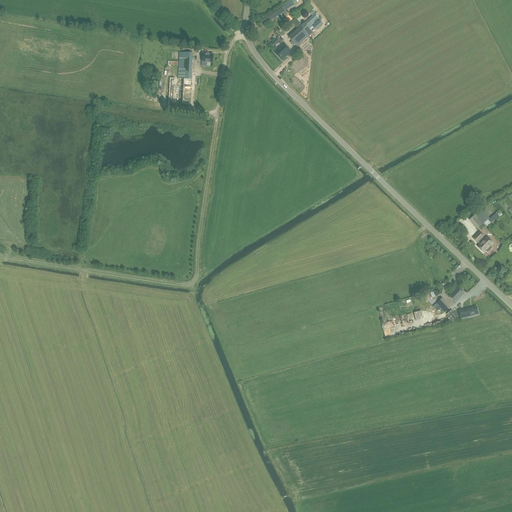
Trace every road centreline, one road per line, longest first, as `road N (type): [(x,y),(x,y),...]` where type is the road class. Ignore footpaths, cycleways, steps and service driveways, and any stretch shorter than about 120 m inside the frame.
road 1 (unclassified): [(511,306),(271,72),(245,33)]
road 2 (track): [(209,166),(197,272),(186,285),(0,256)]
